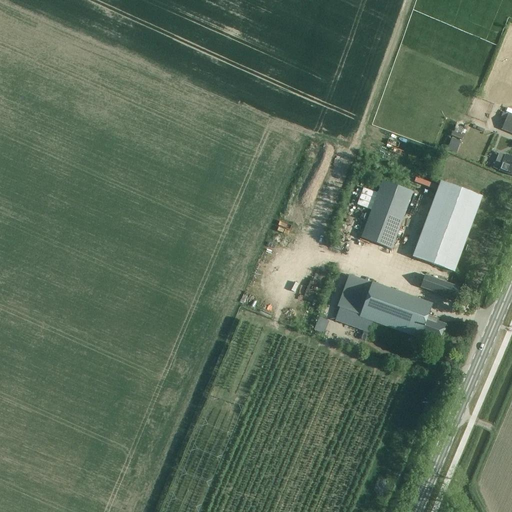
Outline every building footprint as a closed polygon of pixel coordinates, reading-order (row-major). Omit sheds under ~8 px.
[(511,134),(511,116),(508,115),(506,121),(502,130),(511,134)] [(451,139),(447,150),(456,154),(460,142),(451,139)] [(511,158),(506,157),(500,172),(511,176),(511,158)] [(453,273),(482,198),(440,182),(412,258),(453,273)] [(390,250),(411,193),(381,183),(360,239),(390,250)] [(362,189),(356,206),(366,210),(371,196),(372,195),(373,192),(362,189)] [(438,343),(445,325),(434,321),(435,319),(427,316),(431,305),(353,275),(340,310),(419,340),(420,336),(438,343)] [(454,300),(459,288),(424,276),(420,288),(454,300)] [(345,327),(344,328),(367,338),(367,336),(371,328),(348,318),(345,327)]
